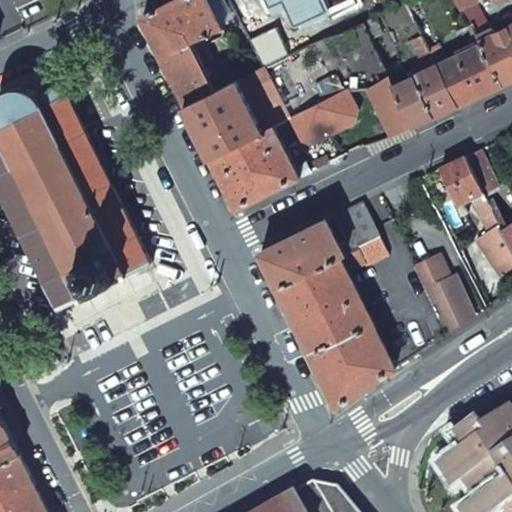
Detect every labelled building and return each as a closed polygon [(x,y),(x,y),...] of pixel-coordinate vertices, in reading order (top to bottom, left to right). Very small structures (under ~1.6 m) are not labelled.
[(208,0),(178,0),(142,18),(165,62),(187,106),(219,91),(207,68),(194,44),(223,29),(208,0)] [(459,0),(464,8),(477,1),(480,0),(459,0)] [(477,1),(464,8),(470,20),(482,13),(477,1)] [(482,13),(470,20),(476,32),(489,25),(482,13)] [(427,15),(415,21),(437,64),(459,105),(481,95),(504,84),(482,44),(446,60),(436,41),(439,40),(427,15)] [(511,26),(480,41),(482,44),(504,84),(511,80),(511,26)] [(223,59),(207,68),(219,91),(235,83),(223,59)] [(395,86),(414,128),(459,105),(437,64),(395,86)] [(201,133),(212,153),(276,126),(289,119),(291,118),(266,69),(235,83),(219,91),(187,106),(201,133)] [(371,86),(395,136),(414,128),(395,86),(390,76),(371,86)] [(0,188),(60,308),(66,305),(148,265),(154,262),(69,91),(65,93),(63,90),(60,88),(55,87),(51,88),(48,89),(45,92),(44,95),(44,100),(45,103),(39,95),(32,90),(26,88),(17,88),(10,89),(5,93),(0,97),(0,188)] [(289,119),(300,140),(313,143),(352,126),(357,121),(359,109),(350,89),(291,118),(289,119)] [(212,153),(238,208),(270,192),(302,176),(331,162),(329,157),(309,167),(305,161),(296,166),(276,126),(212,153)] [(466,156),(484,193),(486,198),(502,191),(481,149),(466,156)] [(441,168),(459,205),(470,200),(484,193),(466,156),(441,168)] [(475,205),(489,231),(499,225),(486,198),(484,193),(470,200),(472,205),(475,205)] [(377,227),(364,201),(335,216),(347,241),(352,250),(358,248),(382,236),(377,227)] [(279,286),(343,255),(347,253),(342,243),(330,219),(293,236),(261,252),(279,286)] [(477,239),(502,275),(511,269),(511,243),(505,233),(499,225),(489,231),(477,239)] [(358,248),(366,263),(368,266),(391,255),(382,236),(358,248)] [(352,250),(347,241),(342,243),(347,253),(352,250)] [(366,263),(358,248),(352,250),(347,253),(343,255),(350,270),(366,263)] [(329,387),(338,406),(396,367),(350,270),(343,255),(279,286),(280,289),(294,317),(329,387)] [(420,264),(416,266),(448,333),(475,315),(455,273),(447,277),(438,255),(420,264)] [(0,463),(21,453),(18,446),(0,409),(0,463)] [(466,450),(441,467),(454,488),(466,481),(479,502),(463,511),(511,511),(511,410),(484,428),(479,419),(456,435),(466,450)] [(0,463),(0,511),(51,511),(21,453),(0,463)] [(359,511),(340,489),(315,484),(297,495),(307,511),(359,511)] [(266,511),(307,511),(297,495),(266,511)]
